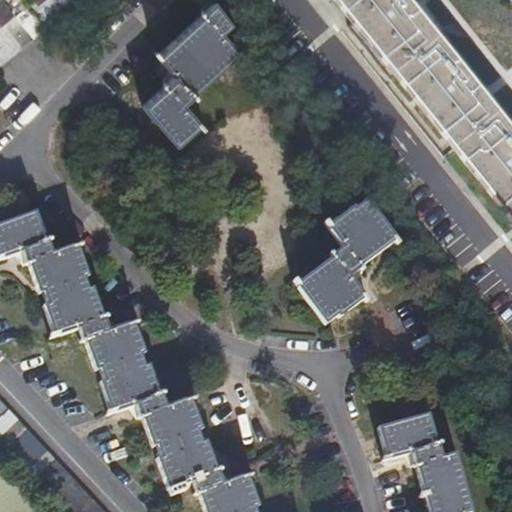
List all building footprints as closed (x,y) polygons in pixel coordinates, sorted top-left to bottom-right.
[(60,45),(81,23),(61,0),(33,0),(35,2),(28,9),(45,28),(60,45)] [(103,1),(102,0),(61,0),(81,23),(103,1)] [(393,77),(511,226),(511,137),(426,30),(430,27),(408,0),(331,0),(347,19),(352,26),(348,29),(389,80),(393,77)] [(0,28),(13,18),(0,2),(0,28)] [(201,11),(199,12),(202,16),(156,56),(153,52),(152,54),(173,78),(164,85),(162,83),(160,84),(164,88),(140,108),(174,147),(198,126),(200,130),(201,128),(181,105),(190,98),(192,101),(194,99),(190,96),(236,56),(239,59),(241,58),(221,34),(231,26),(213,3),(202,13),(201,11)] [(28,9),(27,8),(13,18),(0,28),(0,64),(45,28),(28,9)] [(360,298),(363,302),(365,300),(349,279),(358,271),(361,275),(363,273),(360,269),(393,243),(396,246),(398,244),(361,198),(350,207),(348,204),(323,224),(321,220),(319,221),(339,247),(330,254),(328,252),(326,253),(329,257),(295,284),(292,280),(290,282),(323,324),(335,315),(336,317),(360,298)] [(198,428),(192,413),(187,399),(192,397),(191,395),(162,406),(158,396),(161,395),(160,393),(156,395),(146,366),(141,368),(137,355),(141,353),(131,325),(136,323),(136,321),(107,331),(103,320),(105,319),(104,318),(101,319),(90,290),(84,292),(79,278),(85,277),(75,248),(79,247),(78,245),(50,256),(45,244),(48,243),(47,241),(44,242),(33,213),(0,225),(0,259),(20,253),(25,264),(21,265),(22,267),(26,266),(37,295),(41,294),(45,306),(41,308),(51,336),(47,337),(48,339),(77,328),(82,340),(80,340),(80,342),(83,341),(94,370),(98,369),(103,382),(99,384),(109,412),(105,413),(106,415),(135,404),(138,414),(134,415),(135,417),(141,415),(152,445),(156,443),(161,457),(157,458),(170,495),(186,490),(184,483),(193,480),(198,492),(194,493),(194,495),(199,493),(206,511),(254,511),(252,507),(257,506),(246,477),(251,475),(250,474),(220,484),(216,472),(219,471),(218,469),(214,471),(203,442),(199,444),(194,430),(198,428)] [(0,445),(51,500),(62,511),(99,511),(0,406),(0,445)] [(470,511),(454,454),(439,458),(436,447),(440,446),(439,444),(435,444),(427,415),(377,429),(385,459),(382,460),(383,462),(412,454),(415,466),(411,467),(411,469),(415,468),(423,496),(419,497),(420,499),(424,498),(427,511),(470,511)]
